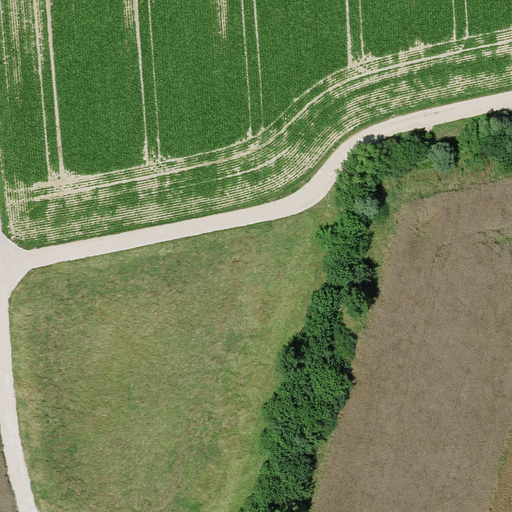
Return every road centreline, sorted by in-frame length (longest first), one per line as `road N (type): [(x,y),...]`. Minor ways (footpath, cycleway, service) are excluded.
road 1 (track): [(0,264),(284,212),(349,149),(396,122),(511,99)]
road 2 (track): [(31,511),(12,442),(0,296)]
